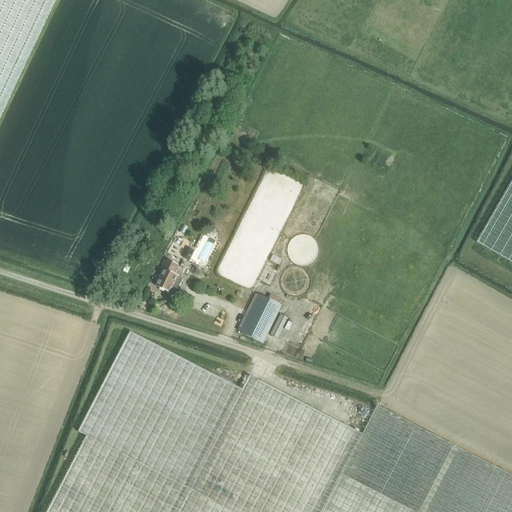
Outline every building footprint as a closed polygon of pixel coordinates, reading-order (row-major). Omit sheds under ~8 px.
[(0,0),(0,116),(54,0),(0,0)] [(511,181),(476,243),(482,246),(511,263),(511,181)] [(179,287),(182,279),(173,274),(177,266),(167,261),(154,286),(170,294),(170,293),(174,295),(177,294),(179,289),(179,287)] [(269,287),(277,272),(272,269),(264,285),(269,287)] [(281,306),(259,295),(240,333),(262,345),(281,306)] [(277,339),(288,318),(281,315),(270,336),(277,339)] [(362,435),(249,376),(242,391),(131,333),(78,433),(86,437),(46,511),(511,511),(511,476),(378,407),(377,406),(362,435)]
